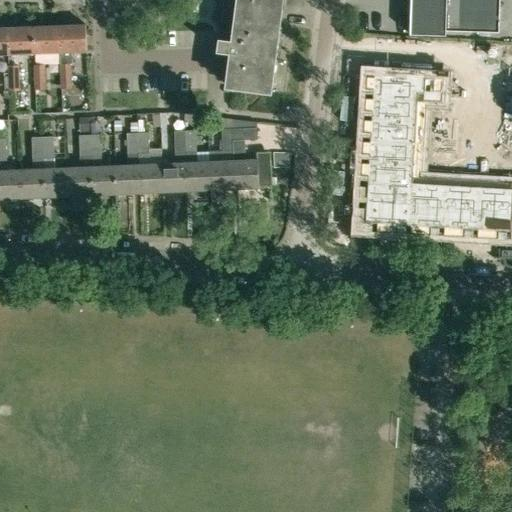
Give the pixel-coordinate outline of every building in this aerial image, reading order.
[(240,0),(230,88),(271,94),(282,0),(240,0)] [(445,31),(499,33),(499,0),(410,0),(409,34),(445,35),(445,31)] [(70,63),(70,52),(86,51),(85,24),(58,26),(60,52),(58,52),(60,89),(70,88),(69,63),(70,63)] [(58,26),(32,27),(33,53),(58,52),(60,52),(58,26)] [(32,27),(6,28),(7,54),(33,53),(32,27)] [(218,39),(216,52),(229,54),(231,41),(218,39)] [(43,65),(33,65),(34,90),(44,89),(43,65)] [(17,66),(7,66),(8,91),(18,90),(17,66)] [(371,164),(368,210),(410,213),(410,222),(434,223),(435,215),(459,216),(459,224),(483,226),(484,218),(511,219),(511,198),(511,180),(419,175),(424,100),(442,101),(444,78),(385,74),(384,96),(375,95),(372,139),(381,140),(379,164),(371,164)] [(89,118),(80,119),(81,135),(89,134),(90,134),(89,118)] [(101,123),(90,124),(90,134),(101,134),(101,123)] [(269,136),(288,139),(290,126),(271,123),(269,136)] [(256,127),(232,128),(235,188),(258,187),(257,159),(244,159),(243,140),(257,139),(256,127)] [(211,189),(235,188),(232,128),(221,129),(222,160),(210,161),(211,189)] [(184,130),(173,131),(174,154),(185,153),(184,130)] [(187,190),(211,189),(210,161),(197,161),(195,130),(184,130),(185,153),(186,162),(187,190)] [(138,155),(137,132),(126,133),(127,155),(138,155)] [(137,132),(138,155),(149,154),(148,132),(137,132)] [(68,195),(92,194),(91,166),(90,166),(89,134),(81,135),(78,135),(80,167),(67,167),(68,195)] [(92,194),(116,193),(114,165),(101,166),(99,134),(90,134),(89,134),(90,166),(91,166),(92,194)] [(44,196),(68,195),(67,167),(54,168),(52,136),(42,137),(42,159),(43,168),(44,196)] [(42,159),(42,137),(31,137),(32,159),(42,159)] [(274,168),(289,167),(289,152),(273,153),(274,168)] [(127,164),(114,165),(116,193),(139,192),(138,164),(138,155),(127,155),(127,164)] [(163,191),(187,190),(186,162),(162,163),(163,191)] [(139,192),(163,191),(162,163),(138,164),(139,192)] [(20,197),(44,196),(43,168),(19,169),(20,197)] [(0,198),(20,197),(19,169),(0,169),(0,198)]
